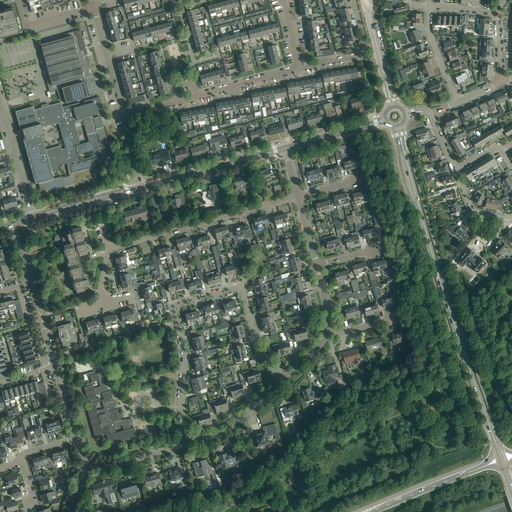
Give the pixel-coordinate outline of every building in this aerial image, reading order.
[(40,4),(39,0),(27,0),(31,13),(32,13),(32,12),(34,12),(33,6),(40,4)] [(39,0),(40,4),(42,10),(52,7),(52,4),(51,1),(50,0),(39,0)] [(125,9),(131,7),(129,0),(125,0),(123,1),(125,9)] [(390,10),(397,8),(398,12),(407,10),(406,3),(400,5),(399,2),(400,2),(394,3),(390,4),(389,4),(390,10)] [(216,15),(222,13),(221,11),(219,3),(214,5),(216,12),(216,15)] [(214,5),(208,6),(210,14),(216,12),(214,5)] [(339,13),(340,17),(349,15),(348,8),(342,10),(341,6),(334,8),(336,14),(339,13)] [(112,11),(112,9),(104,11),(105,13),(104,13),(106,19),(114,17),(117,16),(115,10),(112,11)] [(133,13),(134,18),(140,17),(140,14),(135,16),(134,10),(133,11),(133,9),(132,10),(133,13)] [(311,14),(311,17),(320,16),(320,13),(311,14),(311,9),(308,9),(300,10),(301,16),(309,15),(311,14)] [(0,38),(20,33),(14,10),(0,13),(0,38)] [(406,26),(411,26),(416,27),(417,23),(421,23),(422,15),(412,14),(412,21),(407,21),(406,26)] [(338,21),(339,27),(346,26),(345,22),(351,21),(349,15),(340,17),(341,20),(338,21)] [(106,19),(108,25),(116,23),(114,17),(106,19)] [(174,22),(168,23),(170,31),(176,30),(174,22)] [(108,25),(109,31),(117,29),(116,23),(108,25)] [(168,23),(162,25),(164,33),(170,31),(168,23)] [(162,25),(156,27),(158,35),(164,33),(162,25)] [(344,32),(345,36),(354,34),(353,27),(347,29),(346,26),(339,27),(333,29),(334,32),(339,31),(339,30),(340,30),(341,33),(344,32)] [(156,27),(150,28),(152,36),(158,35),(156,27)] [(109,31),(111,37),(119,35),(121,34),(120,28),(117,29),(109,31)] [(150,28),(144,30),(146,38),(152,36),(150,28)] [(83,39),(80,30),(65,34),(66,38),(41,45),(41,48),(39,49),(40,51),(39,51),(41,56),(40,56),(47,82),(50,92),(57,90),(60,100),(65,100),(66,103),(88,97),(88,96),(98,93),(93,74),(92,74),(92,75),(88,59),(87,60),(85,55),(87,54),(86,49),(83,39)] [(144,30),(138,32),(140,40),(146,38),(144,30)] [(412,39),(411,40),(412,43),(422,39),(421,36),(420,36),(418,30),(410,33),(412,39)] [(138,32),(132,33),(134,41),(140,40),(138,32)] [(223,38),(222,38),(225,46),(230,44),(228,36),(228,34),(222,36),(223,38)] [(342,37),(343,41),(345,46),(351,45),(350,41),(356,40),(354,34),(345,36),(342,37)] [(111,37),(113,43),(120,41),(119,35),(111,37)] [(480,45),(491,46),(492,41),(488,40),(488,37),(483,37),(481,37),(481,40),(480,40),(480,45)] [(445,52),(455,49),(451,39),(443,42),(445,47),(445,48),(444,48),(444,49),(444,50),(445,52)] [(417,46),(419,51),(418,51),(420,57),(425,56),(429,54),(427,48),(425,48),(423,44),(417,46)] [(311,52),(316,52),(318,51),(319,57),(322,57),(322,51),(319,51),(318,45),(310,46),(311,52)] [(449,62),(459,58),(456,52),(454,52),(453,49),(455,49),(445,52),(446,56),(447,56),(448,56),(448,57),(448,56),(449,56),(450,61),(449,62)] [(149,54),(151,60),(159,58),(157,51),(149,54)] [(480,54),(479,60),(481,60),(486,61),(487,58),(490,58),(491,52),(483,51),(480,51),(480,54)] [(236,55),(238,61),(246,59),(244,53),(236,55)] [(151,60),(152,66),(160,64),(159,58),(151,60)] [(459,69),(460,72),(468,68),(466,64),(465,64),(465,63),(464,64),(461,65),(459,58),(449,62),(450,65),(451,65),(451,66),(452,66),(452,65),(454,70),(459,69)] [(420,71),(419,72),(420,75),(422,82),(427,80),(426,78),(434,75),(432,69),(431,70),(430,67),(431,67),(429,62),(427,63),(426,60),(420,62),(421,65),(420,65),(421,70),(420,71)] [(117,64),(119,70),(127,67),(128,67),(126,61),(117,64)] [(483,67),(483,70),(493,71),(494,68),(493,68),(493,65),(487,65),(488,62),(483,61),(481,61),(481,67),(483,67)] [(152,66),(154,72),(162,70),(160,64),(152,66)] [(119,70),(121,76),(128,73),(131,73),(130,70),(128,71),(127,67),(119,70)] [(409,67),(400,70),(404,81),(408,79),(406,74),(407,73),(410,71),(409,67)] [(223,69),(217,71),(219,79),(225,77),(223,69)] [(467,69),(460,72),(462,75),(456,78),(457,80),(456,80),(458,84),(463,82),(464,81),(465,80),(468,78),(467,74),(469,73),(467,69)] [(154,72),(156,78),(164,76),(162,70),(154,72)] [(479,81),(487,82),(488,82),(488,80),(486,80),(486,77),(492,77),(492,75),(493,75),(493,71),(483,70),(482,74),(480,73),(479,81)] [(217,71),(211,73),(213,80),(219,79),(217,71)] [(211,73),(205,74),(207,82),(213,80),(211,73)] [(205,74),(199,76),(202,84),(207,82),(205,74)] [(156,78),(157,84),(165,82),(164,76),(156,78)] [(122,81),(124,87),(132,85),(130,79),(122,81)] [(359,87),(354,88),(355,91),(360,89),(363,88),(362,80),(358,81),(359,87)] [(440,85),(438,80),(428,84),(432,93),(442,89),(441,88),(442,88),(441,85),(440,85)] [(157,84),(159,90),(167,88),(165,82),(157,84)] [(415,91),(425,87),(423,82),(413,86),(413,85),(410,86),(411,90),(414,89),(415,91)] [(159,90),(161,96),(168,94),(167,88),(159,90)] [(136,90),(125,93),(127,99),(128,99),(131,98),(134,97),(137,96),(137,94),(134,94),(133,91),(136,90)] [(496,95),(498,100),(499,103),(508,99),(506,95),(507,94),(505,90),(501,92),(501,93),(496,95)] [(99,97),(93,99),(96,110),(102,108),(99,97)] [(353,111),(354,112),(359,111),(357,106),(365,104),(362,97),(350,100),(352,108),(353,108),(353,109),(353,111)] [(493,98),(488,100),(489,102),(485,104),(489,113),(494,111),(493,108),(496,106),(493,98)] [(79,102),(67,106),(64,107),(62,107),(61,103),(59,103),(53,105),(42,108),(35,110),(34,107),(23,109),(15,112),(20,130),(22,130),(24,135),(24,136),(25,140),(23,140),(26,149),(35,184),(38,183),(39,185),(41,193),(64,187),(73,184),(72,181),(71,176),(73,175),(72,173),(82,170),(84,170),(101,165),(101,164),(108,162),(107,159),(112,158),(106,137),(104,127),(100,116),(93,118),(93,116),(97,115),(96,110),(93,99),(92,99),(84,101),(85,105),(80,106),(79,102)] [(333,102),(326,104),(329,116),(335,115),(334,114),(336,113),(337,117),(342,115),(339,105),(335,106),(333,102)] [(477,108),(477,107),(480,114),(488,110),(485,104),(484,102),(480,103),(481,106),(477,108)] [(469,111),(471,117),(480,114),(477,107),(476,105),(472,107),(473,109),(469,111)] [(307,120),(307,121),(308,125),(322,121),(320,115),(323,114),(321,106),(318,107),(320,113),(310,116),(310,113),(306,114),(307,117),(306,117),(307,120)] [(460,115),(462,119),(464,123),(469,121),(468,119),(471,117),(469,111),(468,109),(464,111),(465,113),(460,115)] [(281,122),(284,121),(282,113),(279,114),(274,116),(275,119),(280,118),(281,122)] [(455,114),(450,117),(452,123),(454,126),(459,123),(459,125),(462,123),(460,118),(457,119),(455,114)] [(286,119),(287,124),(289,129),(297,127),(298,128),(302,126),(300,118),(300,117),(293,119),(292,117),(286,119)] [(450,129),(452,129),(451,127),(453,126),(454,126),(452,123),(450,117),(444,119),(446,124),(443,125),(445,131),(449,129),(450,129)] [(248,129),(250,136),(252,141),(265,137),(263,132),(266,131),(264,122),(261,123),(263,129),(254,131),(253,127),(248,129)] [(264,122),(266,131),(268,130),(270,136),(284,132),(283,127),(282,124),(268,128),(267,126),(265,127),(264,122)] [(496,128),(500,135),(503,133),(503,132),(504,131),(507,137),(508,136),(504,130),(501,125),(496,128)] [(427,131),(427,128),(416,131),(418,141),(423,139),(429,138),(429,139),(434,137),(430,130),(427,131)] [(491,130),(495,137),(497,136),(497,137),(500,135),(496,128),(492,131),(491,130)] [(486,133),(490,139),(491,138),(492,139),(495,137),(491,130),(486,133)] [(453,145),(454,146),(461,142),(460,139),(461,139),(463,137),(467,135),(465,132),(463,133),(460,134),(456,136),(451,138),(453,141),(450,142),(452,145),(453,145)] [(482,136),(486,143),(489,141),(489,140),(490,139),(486,133),(482,136)] [(209,140),(211,147),(212,152),(220,149),(219,144),(226,142),(224,136),(211,139),(209,134),(205,135),(206,141),(209,140)] [(229,138),(230,142),(231,147),(246,143),(243,134),(229,138)] [(472,142),(477,148),(480,146),(479,146),(481,145),(475,136),(471,139),(472,142)] [(475,136),(481,145),(482,144),(483,145),(486,143),(482,136),(477,139),(476,136),(475,136)] [(192,154),(192,155),(193,157),(207,153),(206,150),(209,149),(208,145),(207,142),(204,143),(204,145),(197,147),(198,148),(191,150),(192,154)] [(454,148),(456,151),(463,147),(465,146),(462,142),(461,142),(454,146),(455,148),(454,148)] [(427,148),(428,154),(439,151),(438,146),(434,146),(433,144),(429,145),(428,145),(428,148),(427,148)] [(175,157),(175,159),(176,159),(176,161),(183,159),(184,160),(188,158),(187,157),(190,156),(187,145),(184,146),(185,149),(174,152),(175,157)] [(459,154),(460,155),(466,152),(463,147),(456,151),(458,155),(459,154)] [(148,156),(148,157),(150,166),(158,163),(159,166),(167,164),(166,161),(169,160),(167,151),(148,156)] [(430,159),(431,159),(432,162),(433,161),(438,160),(437,157),(441,156),(439,151),(428,154),(430,159)] [(339,153),(340,160),(342,164),(345,163),(347,170),(353,168),(351,160),(350,158),(344,160),(342,152),(339,153)] [(354,159),(351,160),(353,168),(359,167),(356,156),(353,157),(354,159)] [(493,156),(488,159),(493,167),(493,166),(497,164),(493,156)] [(313,168),(314,170),(316,179),(322,177),(319,166),(322,165),(320,158),(317,159),(318,163),(316,164),(317,167),(313,168)] [(488,159),(483,162),(488,169),(493,167),(488,159)] [(437,162),(438,166),(437,166),(439,173),(443,172),(448,171),(447,170),(448,170),(448,169),(448,168),(447,167),(446,164),(443,164),(442,160),(437,162)] [(483,162),(479,165),(484,172),(483,172),(485,175),(490,172),(488,169),(483,162)] [(336,167),(333,168),(335,176),(342,175),(339,164),(336,165),(336,167)] [(479,165),(474,167),(479,175),(480,178),(485,175),(483,172),(484,172),(479,165)] [(335,176),(333,168),(330,169),(329,167),(326,168),(329,178),(335,176)] [(474,167),(470,170),(474,178),(475,179),(480,177),(479,175),(474,167)] [(7,168),(1,170),(3,177),(9,176),(7,168)] [(310,180),(316,179),(314,170),(313,168),(307,170),(310,180)] [(273,176),(270,177),(268,169),(258,172),(258,175),(258,176),(259,176),(259,179),(265,177),(267,185),(273,184),(275,193),(281,191),(277,177),(276,177),(276,176),(275,175),(274,176),(273,176)] [(465,173),(469,181),(471,184),(473,182),(472,180),(474,178),(470,170),(465,173)] [(443,174),(438,176),(436,176),(438,182),(443,181),(444,184),(448,183),(453,182),(451,175),(444,177),(443,174)] [(9,183),(5,185),(5,187),(15,185),(12,175),(9,176),(11,183),(9,183)] [(501,185),(502,187),(511,181),(511,180),(509,176),(504,180),(502,176),(495,180),(498,184),(499,186),(501,185)] [(233,179),(236,191),(241,189),(244,188),(249,187),(246,177),(242,178),(241,177),(233,179)] [(511,181),(502,187),(505,192),(504,193),(505,196),(511,192),(510,190),(511,188),(511,181)] [(211,185),(212,188),(209,188),(210,190),(208,191),(209,195),(208,195),(209,197),(210,197),(211,201),(215,199),(215,198),(219,197),(220,198),(224,197),(223,193),(224,193),(224,191),(222,191),(221,187),(217,188),(216,184),(211,185)] [(437,193),(440,193),(440,194),(445,192),(447,199),(456,197),(454,190),(447,192),(446,188),(437,191),(437,193)] [(263,196),(265,200),(268,199),(266,191),(260,192),(261,196),(263,196)] [(366,191),(360,193),(363,203),(366,202),(369,201),(366,191)] [(476,198),(474,201),(480,205),(485,197),(476,192),(473,197),(476,198)] [(186,204),(183,193),(177,195),(177,198),(171,200),(173,209),(182,207),(181,205),(186,204)] [(343,205),(346,204),(350,203),(347,193),(340,195),(343,203),(343,205)] [(353,194),(354,199),(356,204),(359,204),(363,203),(360,193),(353,194)] [(334,197),(337,207),(343,205),(343,203),(340,195),(334,197)] [(9,198),(8,198),(11,207),(13,206),(14,207),(15,207),(17,207),(17,206),(17,205),(16,202),(17,202),(18,201),(17,197),(15,198),(9,199),(9,198)] [(5,209),(5,208),(5,209),(6,210),(8,209),(9,208),(8,208),(11,207),(8,198),(6,198),(6,200),(3,201),(3,204),(5,209)] [(499,201),(492,200),(488,199),(486,207),(497,210),(497,209),(500,210),(503,211),(503,207),(501,203),(500,202),(499,201)] [(332,211),(335,224),(338,223),(335,210),(332,211),(329,201),(323,203),(325,211),(328,210),(329,212),(332,211)] [(454,213),(450,215),(452,219),(460,215),(459,211),(461,210),(460,207),(459,208),(457,202),(450,205),(454,213)] [(326,213),(325,211),(323,203),(316,205),(319,215),(326,213)] [(133,219),(141,217),(142,220),(148,218),(147,212),(150,211),(150,210),(146,211),(144,204),(135,207),(136,210),(124,213),(127,224),(133,222),(133,219)] [(286,213),(280,215),(282,223),(288,222),(286,213)] [(266,215),(260,217),(262,225),(265,224),(266,228),(269,227),(267,220),(266,215)] [(282,223),(280,215),(273,217),(276,225),(282,223)] [(252,227),(253,231),(263,228),(262,225),(260,217),(253,219),(255,226),(252,227)] [(353,238),(352,238),(354,245),(361,244),(358,235),(358,232),(360,232),(358,224),(359,224),(357,218),(354,219),(356,225),(355,225),(357,232),(354,233),(354,234),(352,235),(353,238)] [(371,224),(369,225),(370,230),(372,237),(378,236),(376,225),(372,226),(371,224)] [(455,233),(464,242),(470,236),(461,227),(460,228),(457,225),(456,224),(450,226),(448,229),(454,234),(455,233)] [(241,226),(244,237),(244,238),(247,237),(247,238),(253,238),(251,231),(249,232),(247,225),(241,226)] [(227,226),(220,228),(222,236),(223,239),(227,238),(230,238),(229,233),(228,231),(227,226)] [(241,226),(235,228),(237,235),(238,239),(244,237),(241,226)] [(61,245),(63,244),(64,246),(65,250),(63,250),(65,257),(66,256),(68,263),(67,264),(68,267),(69,267),(70,270),(69,270),(71,277),(72,276),(74,283),(73,284),(74,290),(76,290),(77,293),(85,291),(84,287),(89,286),(87,279),(82,281),(80,274),(81,274),(79,267),(78,268),(77,265),(79,264),(78,261),(76,261),(75,258),(87,254),(86,251),(87,250),(86,244),(84,244),(82,237),(84,237),(82,231),(81,231),(80,227),(72,229),(72,230),(68,232),(68,231),(58,234),(55,236),(55,239),(56,242),(58,244),(61,245)] [(372,237),(370,230),(369,227),(366,228),(362,230),(362,233),(364,233),(366,239),(372,237)] [(220,228),(214,230),(216,235),(217,241),(223,239),(222,236),(220,228)] [(209,235),(202,237),(205,249),(209,248),(208,245),(211,244),(209,235)] [(335,235),(332,236),(335,248),(341,246),(340,241),(339,239),(339,236),(336,237),(335,235)] [(335,248),(332,236),(322,238),(324,243),(327,242),(329,249),(335,248)] [(188,237),(182,239),(185,249),(188,248),(188,249),(191,248),(190,242),(188,237)] [(195,248),(195,249),(198,261),(201,260),(199,254),(198,248),(202,247),(203,250),(205,249),(202,237),(196,239),(197,242),(195,243),(196,248),(195,248)] [(345,237),(347,242),(348,247),(354,245),(352,238),(349,239),(348,237),(345,237)] [(176,240),(176,241),(177,245),(179,252),(182,251),(181,250),(185,249),(182,239),(180,239),(180,238),(176,239),(176,240)] [(282,241),(282,238),(279,238),(277,239),(279,245),(280,248),(291,245),(289,239),(282,241)] [(509,253),(511,250),(500,239),(496,244),(497,245),(492,251),(500,258),(507,251),(509,253)] [(280,248),(278,249),(280,255),(281,255),(292,252),(294,251),(292,245),(291,245),(280,248)] [(170,246),(164,248),(166,257),(167,259),(170,258),(169,256),(172,255),(171,251),(170,246)] [(160,258),(166,257),(164,248),(158,250),(160,258)] [(471,267),(477,272),(478,273),(487,263),(480,257),(476,261),(472,257),(475,253),(470,249),(458,262),(463,267),(467,262),(471,266),(471,267)] [(115,259),(117,265),(130,261),(129,261),(127,253),(126,253),(117,255),(117,258),(115,259)] [(289,266),(300,264),(298,257),(292,259),(291,255),(276,259),(276,260),(270,261),(268,262),(269,265),(271,264),(277,263),(286,260),(288,267),(289,266)] [(385,260),(379,262),(381,270),(382,272),(388,270),(389,274),(391,273),(391,274),(392,274),(392,273),(390,265),(387,266),(385,260)] [(124,269),(125,272),(135,269),(135,265),(132,266),(132,264),(131,264),(130,261),(117,265),(118,271),(124,269)] [(231,266),(233,274),(240,273),(238,268),(237,264),(234,265),(233,261),(230,262),(231,266)] [(366,262),(360,264),(362,272),(365,272),(366,274),(369,273),(366,262)] [(379,262),(372,264),(375,272),(375,274),(379,273),(378,271),(381,270),(379,262)] [(290,269),(292,268),(293,272),(301,270),(300,264),(289,266),(290,269)] [(359,273),(362,272),(360,264),(353,266),(356,276),(359,275),(359,273)] [(225,268),(226,271),(227,276),(233,274),(231,266),(225,268)] [(120,276),(121,282),(131,280),(137,278),(135,273),(134,272),(136,271),(135,269),(125,272),(126,275),(120,276)] [(348,270),(342,272),(345,284),(348,283),(348,282),(351,281),(348,270)] [(165,290),(168,289),(169,292),(176,291),(173,280),(167,281),(166,280),(163,271),(160,272),(162,279),(165,290)] [(216,275),(213,276),(215,284),(221,282),(220,277),(218,271),(215,272),(216,275)] [(160,272),(154,273),(155,276),(154,276),(155,281),(162,279),(160,272)] [(338,284),(342,283),(342,284),(342,285),(345,284),(342,272),(335,274),(338,284)] [(206,274),(207,280),(209,285),(215,284),(213,276),(210,277),(208,273),(206,274)] [(252,281),(253,287),(262,285),(261,281),(265,280),(263,274),(257,276),(258,279),(252,281)] [(197,281),(194,282),(196,289),(202,287),(201,282),(199,276),(196,277),(197,281)] [(290,280),(288,280),(289,284),(290,287),(294,286),(301,284),(301,282),(302,282),(301,279),(300,279),(300,277),(290,280)] [(179,278),(173,280),(176,291),(182,289),(179,281),(179,278)] [(186,280),(188,286),(190,291),(196,289),(194,282),(190,283),(189,279),(186,280)] [(131,280),(121,282),(123,288),(126,287),(127,290),(136,287),(143,286),(142,282),(135,284),(132,285),(131,280)] [(144,295),(152,293),(151,290),(152,290),(152,289),(154,289),(153,286),(156,285),(156,282),(147,285),(148,287),(142,289),(144,295)] [(292,293),(286,294),(286,295),(287,298),(296,295),(295,292),(298,291),(303,290),(301,284),(294,286),(295,289),(291,290),(292,293)] [(261,291),(262,295),(268,293),(266,287),(263,288),(262,285),(253,287),(255,293),(261,291)] [(376,286),(379,300),(382,299),(385,308),(391,306),(389,298),(386,299),(385,297),(382,298),(379,286),(376,286)] [(153,296),(152,293),(144,295),(145,301),(151,299),(151,302),(157,301),(158,301),(157,297),(156,297),(156,295),(153,296)] [(257,300),(259,306),(268,303),(267,300),(270,299),(268,293),(262,295),(263,298),(257,300)] [(392,297),(389,298),(391,306),(397,304),(394,294),(391,295),(392,297)] [(9,311),(15,309),(15,307),(14,304),(13,301),(13,299),(9,300),(8,295),(5,296),(9,309),(9,311)] [(298,305),(310,301),(309,295),(297,298),(299,304),(298,305)] [(3,310),(9,309),(5,296),(3,296),(4,301),(1,302),(3,310)] [(149,312),(154,311),(156,316),(164,314),(163,309),(164,308),(163,303),(161,303),(160,300),(158,301),(157,301),(151,302),(152,306),(147,307),(146,308),(145,309),(146,311),(148,312),(149,312)] [(235,300),(229,302),(231,311),(235,310),(236,313),(238,312),(235,300)] [(300,311),(295,312),(296,315),(303,314),(309,312),(308,309),(312,308),(310,301),(298,305),(300,311)] [(209,304),(212,313),(212,316),(218,314),(219,318),(223,317),(221,311),(218,312),(215,302),(209,304)] [(232,315),(231,311),(229,302),(223,304),(224,310),(221,311),(223,317),(229,315),(229,316),(232,315)] [(371,304),(371,306),(373,314),(380,312),(377,302),(371,304)] [(266,310),(267,313),(273,312),(272,305),(269,306),(268,303),(259,306),(261,312),(266,310)] [(205,315),(202,316),(204,322),(208,321),(207,318),(212,316),(212,313),(209,304),(203,306),(205,315)] [(355,307),(352,308),(354,316),(360,315),(359,310),(358,304),(354,305),(355,307)] [(364,306),(366,311),(367,316),(373,314),(371,306),(368,307),(367,305),(364,306)] [(351,306),(348,307),(345,308),(348,318),(354,316),(352,308),(351,306)] [(132,310),(127,311),(129,320),(134,319),(135,321),(138,320),(135,311),(133,312),(132,310)] [(122,319),(119,319),(121,325),(124,324),(123,324),(126,323),(125,321),(129,320),(127,311),(120,313),(122,319)] [(197,311),(191,313),(194,322),(197,321),(198,324),(204,322),(202,316),(199,317),(197,311)] [(260,319),(262,325),(275,321),(273,316),(274,315),(273,312),(267,313),(268,317),(260,319)] [(195,329),(196,329),(194,322),(191,313),(185,314),(188,326),(191,326),(192,330),(195,329)] [(115,315),(109,316),(112,325),(117,324),(117,326),(121,325),(119,319),(116,320),(115,315)] [(105,323),(102,324),(104,333),(107,332),(106,329),(105,327),(112,325),(109,316),(103,318),(105,323)] [(104,333),(102,324),(99,325),(97,319),(92,321),(94,330),(100,329),(100,331),(103,330),(104,333)] [(86,335),(89,334),(89,332),(94,330),(92,321),(83,324),(86,335)] [(274,322),(262,325),(263,331),(269,330),(270,333),(276,331),(275,325),(274,322)] [(59,333),(58,333),(61,341),(63,347),(68,346),(72,345),(72,344),(77,343),(72,323),(67,324),(62,325),(57,327),(59,333)] [(231,334),(244,330),(242,324),(236,326),(235,323),(229,324),(230,330),(229,330),(229,331),(230,334),(231,334)] [(303,330),(299,331),(302,340),(308,338),(306,332),(310,331),(308,325),(302,327),(303,330)] [(295,329),(289,330),(291,337),(294,336),(295,342),(302,340),(299,331),(296,332),(295,329)] [(230,344),(237,343),(236,339),(245,337),(244,330),(231,334),(233,339),(229,340),(230,344)] [(32,333),(31,331),(27,332),(16,335),(18,340),(20,339),(29,337),(28,334),(32,333)] [(400,334),(392,336),(394,340),(389,342),(392,349),(396,348),(395,343),(406,340),(404,331),(399,332),(400,334)] [(192,338),(193,345),(205,341),(204,338),(203,332),(197,333),(198,337),(192,338)] [(20,339),(21,345),(30,342),(29,339),(33,338),(32,336),(29,337),(20,339)] [(368,351),(381,347),(381,350),(384,350),(385,352),(387,352),(385,345),(384,346),(382,338),(378,339),(378,338),(365,342),(366,344),(366,345),(368,351)] [(21,345),(22,349),(31,347),(31,344),(34,343),(34,341),(30,342),(21,345)] [(201,349),(202,352),(208,351),(206,344),(205,341),(193,345),(195,351),(201,349)] [(286,345),(283,346),(285,355),(291,353),(290,348),(288,341),(285,342),(286,345)] [(236,353),(245,350),(243,344),(238,346),(237,343),(230,344),(232,350),(231,350),(232,354),(236,353)] [(279,347),(279,344),(272,345),(274,351),(277,350),(279,356),(285,355),(283,346),(279,347)] [(22,349),(24,354),(33,352),(32,349),(36,348),(35,346),(31,347),(22,349)] [(343,353),(345,357),(346,363),(354,360),(356,364),(362,362),(360,358),(361,358),(360,354),(358,349),(352,351),(352,352),(348,353),(348,351),(343,353)] [(245,350),(236,353),(237,356),(234,357),(236,363),(242,362),(241,358),(247,357),(245,350)] [(23,360),(24,360),(34,357),(34,354),(37,353),(37,351),(33,352),(24,354),(22,355),(23,360)] [(203,356),(193,359),(194,365),(203,362),(207,361),(208,361),(206,355),(209,354),(208,351),(202,352),(203,356)] [(119,353),(114,355),(118,371),(125,369),(124,364),(122,364),(119,353)] [(25,365),(23,365),(24,368),(30,366),(29,364),(36,362),(35,359),(39,358),(38,356),(34,357),(24,360),(25,365)] [(202,369),(203,373),(209,371),(207,365),(208,365),(207,361),(203,362),(194,365),(196,371),(202,369)] [(341,392),(347,390),(343,374),(340,375),(337,367),(336,365),(327,367),(328,370),(323,372),(326,384),(328,383),(331,385),(333,382),(336,381),(336,380),(337,379),(341,392)] [(255,368),(251,369),(252,373),(255,382),(261,380),(258,368),(255,369),(255,368)] [(90,401),(92,407),(87,409),(95,436),(103,434),(107,435),(109,444),(137,436),(134,427),(131,428),(129,423),(133,422),(131,418),(121,421),(121,420),(118,408),(115,409),(114,406),(116,406),(115,401),(115,400),(113,401),(110,390),(108,391),(107,387),(106,387),(106,386),(102,373),(101,369),(98,370),(98,373),(95,374),(94,371),(86,373),(82,374),(85,384),(86,387),(84,387),(88,401),(90,401)] [(239,373),(239,375),(240,380),(247,378),(249,384),(255,382),(252,373),(249,374),(248,371),(239,373)] [(202,376),(190,380),(192,386),(204,382),(205,381),(204,379),(203,379),(202,376)] [(34,382),(33,378),(31,379),(32,383),(34,391),(35,394),(40,393),(40,390),(39,387),(38,384),(37,381),(34,382)] [(35,394),(34,391),(32,383),(29,383),(28,380),(26,380),(27,384),(30,396),(35,395),(35,394)] [(25,397),(30,396),(27,384),(24,385),(23,381),(21,382),(22,385),(24,394),(25,397)] [(19,396),(24,394),(22,385),(19,386),(18,382),(16,383),(17,387),(19,396)] [(204,382),(192,386),(194,392),(200,390),(201,394),(206,392),(207,392),(204,382)] [(236,388),(239,396),(245,395),(243,390),(241,383),(239,383),(239,382),(235,383),(236,384),(235,384),(236,388)] [(15,397),(19,396),(17,387),(14,388),(13,384),(11,384),(12,388),(15,400),(15,397)] [(10,401),(15,400),(12,388),(9,389),(8,385),(6,386),(7,390),(9,399),(10,399),(10,401)] [(232,385),(226,387),(228,393),(231,392),(232,398),(239,396),(236,388),(233,389),(232,385)] [(4,391),(3,387),(1,387),(5,403),(10,402),(9,399),(7,390),(4,391)] [(303,394),(303,393),(306,402),(314,399),(314,398),(322,396),(322,393),(320,389),(315,390),(315,391),(312,392),(311,388),(302,391),(303,392),(303,394)] [(223,401),(220,402),(222,411),(229,409),(227,404),(225,397),(222,398),(223,401)] [(215,400),(210,402),(211,408),(215,407),(216,413),(222,411),(220,402),(216,403),(215,400)] [(298,414),(295,406),(288,408),(288,406),(283,408),(285,412),(281,413),(283,421),(289,420),(288,417),(298,414)] [(209,412),(203,414),(206,426),(212,424),(211,419),(209,412)] [(203,414),(198,415),(193,416),(195,422),(198,422),(200,427),(206,426),(203,414)] [(56,421),(52,422),(55,432),(61,430),(61,428),(64,427),(61,419),(55,420),(56,421)] [(42,424),(42,425),(45,433),(48,432),(48,434),(55,432),(52,422),(48,423),(48,422),(42,424)] [(253,435),(255,442),(256,447),(268,444),(266,437),(274,434),(276,440),(280,439),(282,445),(280,445),(281,445),(282,445),(276,423),(262,427),(264,432),(253,435)] [(40,428),(33,430),(36,439),(43,438),(40,428)] [(36,439),(33,430),(27,432),(29,441),(36,439)] [(17,436),(14,436),(17,447),(24,445),(22,438),(25,438),(23,431),(16,433),(17,436)] [(4,436),(6,442),(7,445),(6,443),(9,442),(11,449),(17,447),(14,436),(11,437),(11,434),(4,436)] [(65,450),(58,452),(61,462),(65,461),(66,463),(72,462),(70,455),(67,456),(65,450)] [(53,460),(50,461),(52,467),(57,466),(57,463),(61,462),(58,452),(52,454),(53,460)] [(223,455),(218,456),(219,460),(218,461),(219,462),(219,461),(220,465),(225,463),(226,467),(230,466),(230,467),(234,466),(236,474),(241,472),(239,465),(240,465),(239,460),(236,461),(233,453),(223,456),(223,455)] [(46,455),(39,457),(42,467),(46,466),(47,468),(52,467),(50,461),(47,461),(46,455)] [(31,466),(33,473),(38,471),(38,469),(42,467),(39,457),(32,459),(34,465),(31,466)] [(197,462),(192,464),(196,478),(211,474),(214,482),(217,480),(217,478),(215,472),(213,466),(212,461),(210,462),(209,461),(208,459),(208,460),(201,462),(201,461),(200,461),(202,467),(198,468),(197,462)] [(252,473),(249,464),(243,466),(246,475),(252,473)] [(168,471),(170,475),(171,480),(183,477),(181,472),(180,467),(176,468),(176,470),(169,472),(169,471),(168,471)] [(6,486),(6,488),(12,487),(12,484),(18,483),(16,475),(13,476),(13,473),(5,476),(6,480),(7,482),(8,481),(9,485),(6,486)] [(161,486),(162,486),(161,482),(164,481),(162,474),(159,474),(159,473),(144,478),(145,481),(145,482),(146,482),(147,487),(160,483),(161,486)] [(41,490),(50,487),(51,490),(56,488),(55,486),(53,486),(50,480),(49,477),(40,479),(41,482),(39,483),(41,490)] [(110,481),(110,480),(104,482),(103,481),(100,482),(100,483),(91,486),(94,495),(101,493),(102,498),(107,497),(109,504),(118,502),(114,490),(112,490),(112,488),(110,481)] [(119,485),(121,490),(123,499),(139,495),(136,485),(135,480),(119,485)] [(19,487),(15,489),(9,491),(10,494),(12,493),(13,497),(18,496),(19,496),(19,495),(21,495),(19,487)] [(54,491),(42,494),(44,502),(53,499),(52,496),(56,495),(54,491)] [(5,502),(0,503),(0,506),(2,506),(3,509),(7,508),(8,511),(13,510),(18,509),(16,501),(6,504),(5,502)] [(141,502),(135,504),(136,508),(137,511),(143,510),(141,503),(141,502)]
